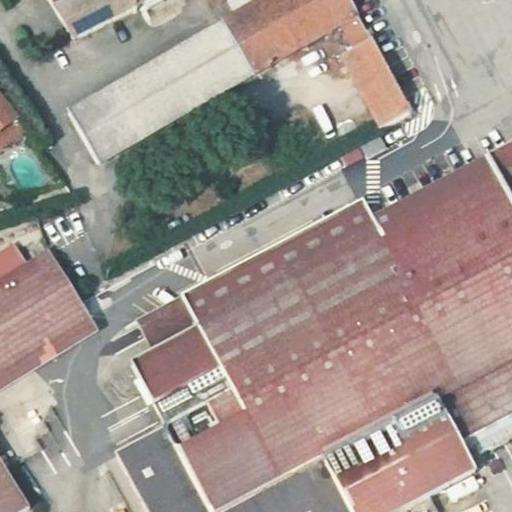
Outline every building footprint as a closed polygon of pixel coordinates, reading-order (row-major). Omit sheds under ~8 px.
[(49,0),(73,44),(155,0),(49,0)] [(359,64),(338,73),(374,138),(408,120),(344,0),(206,0),(207,2),(211,0),(283,0),(68,116),(97,169),(265,80),(345,37),(359,64)] [(0,131),(10,124),(0,109),(0,131)] [(0,152),(20,138),(13,128),(0,136),(0,152)] [(376,142),(358,152),(363,163),(382,153),(376,142)] [(511,147),(490,159),(497,173),(505,188),(511,184),(511,147)] [(511,184),(505,188),(497,173),(379,236),(196,332),(180,298),(132,324),(150,359),(125,372),(157,434),(107,461),(134,511),(424,511),(418,500),(417,499),(469,472),(455,445),(511,415),(511,184)] [(180,298),(196,332),(379,236),(361,203),(180,298)] [(45,259),(28,269),(10,243),(0,248),(0,374),(84,324),(45,259)] [(0,473),(0,511),(20,511),(23,511),(0,473)]
